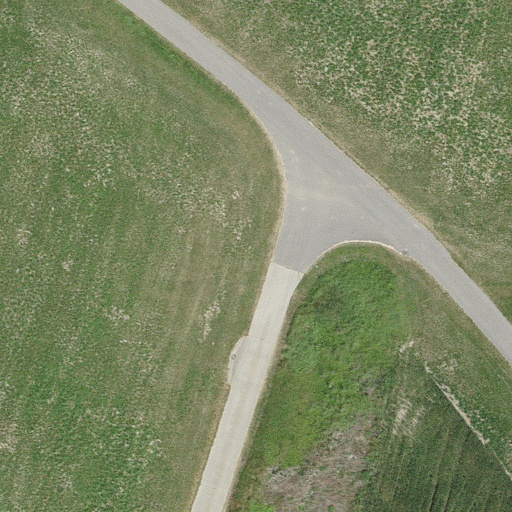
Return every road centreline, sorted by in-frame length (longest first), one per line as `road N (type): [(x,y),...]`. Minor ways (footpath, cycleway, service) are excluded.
road 1 (unclassified): [(133,0),(250,89),(407,230),(511,362)]
road 2 (track): [(327,158),(211,511)]
